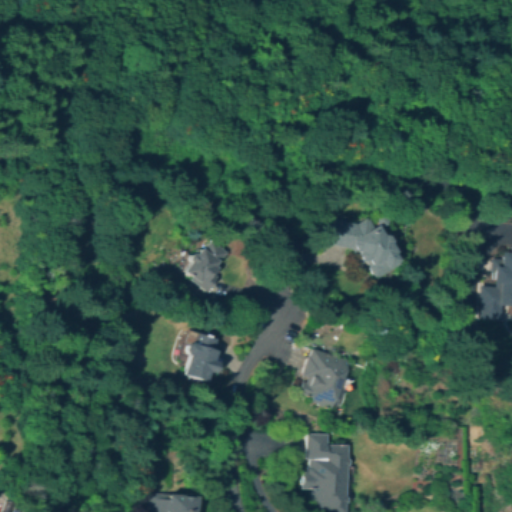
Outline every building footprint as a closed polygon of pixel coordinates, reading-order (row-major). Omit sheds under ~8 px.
[(321,218),(349,224),(358,218),(359,221),(361,220),(364,226),(366,225),(373,235),(374,235),(378,235),(382,241),(381,243),(386,252),(385,253),(389,260),(390,259),(393,264),(370,278),(369,276),(368,277),(362,267),(363,266),(360,261),(355,263),(346,249),(316,242),(321,218)] [(204,241),(221,253),(208,273),(213,277),(204,291),(188,281),(189,279),(178,272),(184,263),(182,261),(181,258),(183,255),(186,254),(188,256),(193,248),(197,251),(204,241)] [(511,243),(511,298),(508,298),(508,305),(494,304),(493,318),(473,316),(474,306),(472,306),(474,284),(491,285),(491,282),(484,281),(485,264),(492,265),(493,250),(503,251),(503,243),(511,243)] [(212,339),(206,360),(211,362),(208,373),(203,371),(200,381),(179,375),(184,355),(182,354),(179,350),(181,344),(185,342),(190,344),(193,333),(212,339)] [(308,349),(344,360),(335,387),(338,388),(334,403),(330,402),(327,409),(313,405),(314,403),(306,401),(307,397),(295,393),(298,381),(302,382),(304,376),(298,374),(304,356),(305,357),(308,349)] [(346,465),(345,466),(344,466),(343,496),(344,496),(345,497),(345,502),(344,503),(343,503),(342,511),(327,511),(327,508),(314,508),(314,499),(311,499),(311,488),(302,488),(302,471),(306,471),(306,466),(308,466),(308,459),(304,459),(305,433),(324,434),(324,444),(345,445),(344,458),(346,459),(346,465)] [(147,511),(148,493),(188,496),(187,511),(147,511)]
